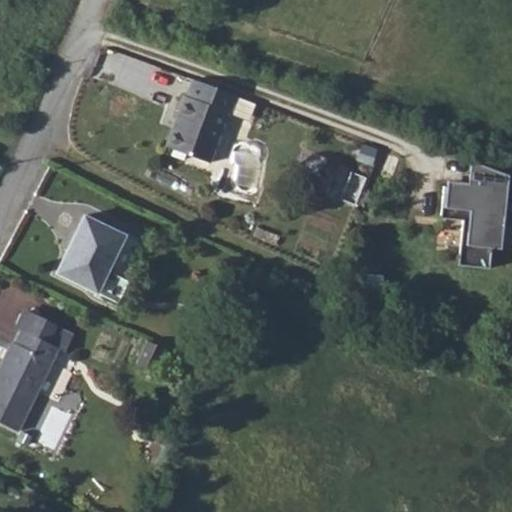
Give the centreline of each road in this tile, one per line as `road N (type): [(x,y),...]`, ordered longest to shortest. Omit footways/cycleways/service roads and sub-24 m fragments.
road 1 (track): [(38,143),(235,250),(511,382)]
road 2 (track): [(78,37),(406,156)]
road 3 (unclassified): [(88,0),(38,143),(0,222)]
